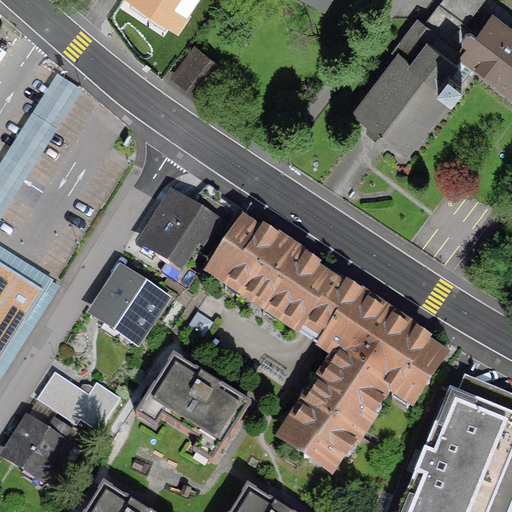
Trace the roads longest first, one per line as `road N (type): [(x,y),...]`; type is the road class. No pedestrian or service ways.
road 1 (residential): [(189,133),(0,411)]
road 2 (residential): [(265,184),(401,0)]
road 3 (secondary): [(449,303),(265,184)]
road 4 (secondary): [(189,133),(23,0)]
